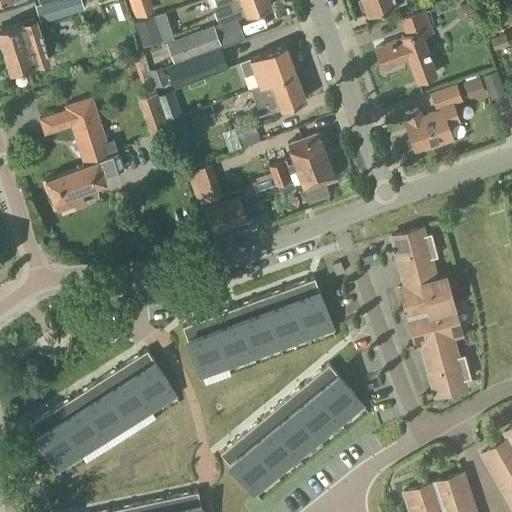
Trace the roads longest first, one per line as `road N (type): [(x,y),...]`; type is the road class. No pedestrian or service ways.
road 1 (residential): [(41,284),(157,272),(386,201)]
road 2 (residential): [(446,420),(420,431),(350,248)]
road 3 (residential): [(386,201),(314,0)]
road 4 (residential): [(0,155),(41,284)]
road 5 (residential): [(386,201),(511,156)]
